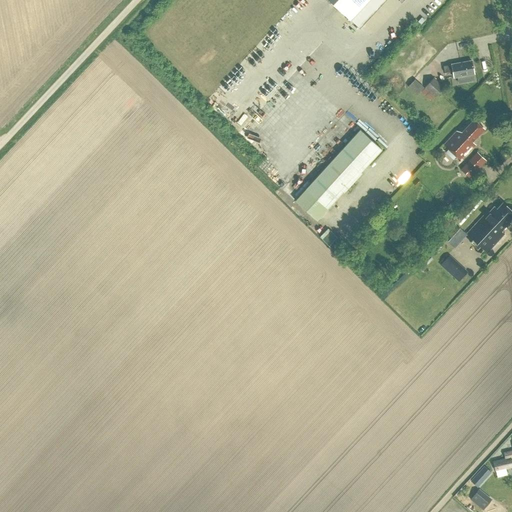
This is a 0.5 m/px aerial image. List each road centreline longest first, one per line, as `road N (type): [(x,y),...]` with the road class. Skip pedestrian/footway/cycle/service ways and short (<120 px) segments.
road 1 (unclassified): [(0,145),(136,0)]
road 2 (unknown): [(342,82),(381,117),(397,147),(389,167),(341,215)]
